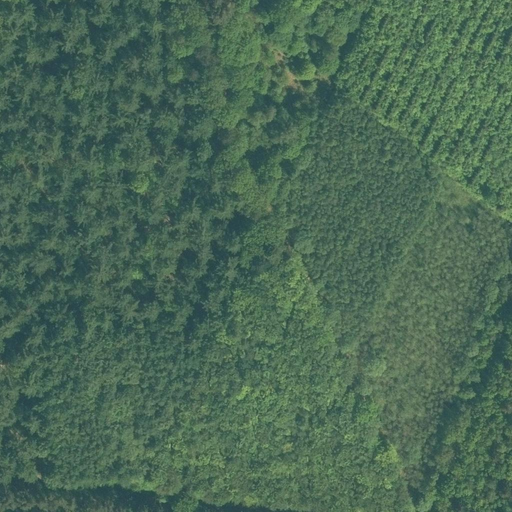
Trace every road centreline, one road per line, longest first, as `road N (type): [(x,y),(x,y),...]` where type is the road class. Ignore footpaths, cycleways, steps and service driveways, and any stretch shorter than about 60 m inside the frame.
road 1 (track): [(203,0),(269,202),(422,511)]
road 2 (track): [(0,465),(383,511)]
road 3 (track): [(429,511),(511,299)]
